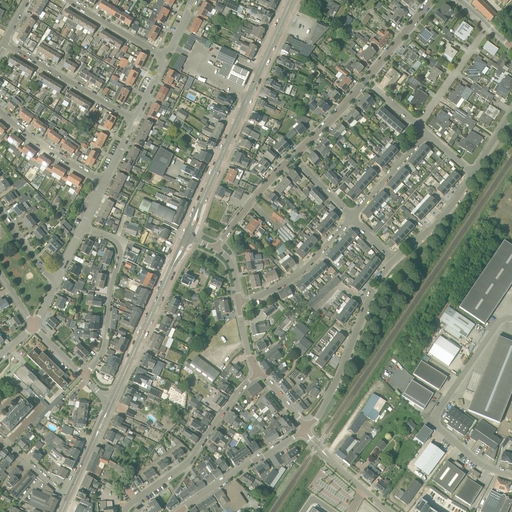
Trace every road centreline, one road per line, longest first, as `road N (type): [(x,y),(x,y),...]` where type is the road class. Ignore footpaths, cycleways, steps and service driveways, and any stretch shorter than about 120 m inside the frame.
road 1 (residential): [(213,247),(432,0)]
road 2 (secondary): [(185,236),(291,0)]
road 3 (residential): [(511,475),(482,465),(434,420),(502,320),(511,318)]
road 4 (residential): [(125,511),(189,462),(255,372)]
road 5 (residential): [(305,430),(393,260)]
road 6 (residential): [(84,377),(103,348),(120,247),(81,228)]
road 7 (secondary): [(112,399),(185,236)]
road 8 (residential): [(135,121),(4,42)]
road 9 (residential): [(180,511),(305,430)]
road 10 (residential): [(239,303),(292,278),(350,216)]
road 11 (residential): [(104,182),(0,113)]
